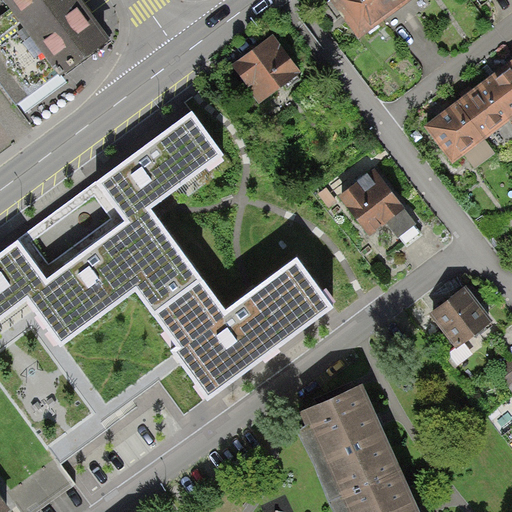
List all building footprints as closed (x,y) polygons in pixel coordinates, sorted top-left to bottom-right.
[(4,0),(11,8),(59,73),(62,76),(111,40),(81,0),(4,0)] [(397,10),(389,0),(331,0),(327,3),(338,18),(342,15),(359,38),(397,10)] [(410,0),(389,0),(397,10),(410,0)] [(59,73),(11,8),(0,16),(0,78),(18,103),(59,73)] [(274,35),(233,65),(261,104),(302,74),(274,35)] [(511,61),(489,79),(511,109),(511,61)] [(511,109),(489,79),(458,101),(486,139),(511,118),(511,109)] [(458,101),(426,125),(454,161),(465,152),(477,168),(496,153),(486,139),(458,101)] [(272,352),(334,307),(297,257),(227,308),(154,209),(226,156),(192,109),(0,252),(0,319),(31,297),(63,341),(135,288),(180,349),(173,354),(207,399),(272,352)] [(376,167),(338,196),(369,235),(387,222),(407,248),(423,235),(415,225),(418,223),(407,209),(408,209),(376,167)] [(327,187),(319,193),(330,208),(338,202),(327,187)] [(465,287),(430,315),(457,349),(492,321),(465,287)] [(511,358),(497,370),(511,388),(511,358)] [(364,381),(302,414),(308,427),(301,431),(330,498),(402,467),(364,381)] [(57,458),(11,492),(25,511),(35,511),(75,483),(57,458)] [(420,511),(402,467),(330,498),(336,511),(420,511)] [(0,511),(7,511),(10,510),(0,496),(0,511)]
